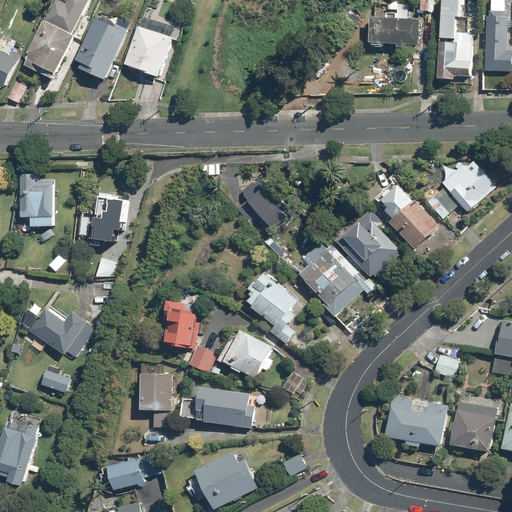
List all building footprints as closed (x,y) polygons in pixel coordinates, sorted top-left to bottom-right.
[(29,59),(26,66),(55,80),(57,74),(59,75),(78,36),(74,34),(90,0),(69,0),(67,4),(59,0),(55,0),(27,59),(29,59)] [(422,0),(423,11),(434,11),(435,0),(422,0)] [(444,0),(439,79),(455,80),(456,75),(472,76),(474,33),(457,32),(458,17),(462,17),(462,0),(444,0)] [(376,17),(374,17),(372,44),(420,46),(421,20),(409,19),(410,5),(376,4),(376,17)] [(489,16),(487,70),(511,71),(511,50),(507,51),(509,17),(506,17),(506,11),(491,11),(491,16),(489,16)] [(82,62),(79,68),(109,81),(130,31),(96,17),(77,61),(82,62)] [(140,26),(127,66),(162,77),(175,37),(140,26)] [(0,87),(4,89),(4,87),(7,88),(23,55),(13,50),(11,55),(0,49),(0,87)] [(29,86),(17,81),(10,98),(21,103),(29,86)] [(464,165),(445,183),(469,212),(499,186),(474,162),(471,166),(464,165)] [(23,218),(33,218),(34,226),(57,226),(57,179),(39,179),(39,174),(23,175),(23,218)] [(261,175),(243,191),(277,229),(295,212),(261,175)] [(395,219),(391,223),(417,250),(442,226),(417,200),(415,202),(400,185),(384,200),(390,208),(387,211),(395,219)] [(442,186),(427,199),(444,219),(459,206),(442,186)] [(101,228),(100,239),(117,241),(119,229),(125,230),(130,200),(123,199),(123,194),(102,191),(97,227),(101,228)] [(372,210),(339,241),(372,277),(401,251),(378,225),(383,221),(372,210)] [(91,217),(82,217),(81,236),(90,236),(91,217)] [(456,217),(450,223),(461,234),(467,228),(456,217)] [(313,265),(303,275),(327,302),(325,304),(336,316),(366,290),(354,277),(323,243),(307,258),(313,265)] [(106,254),(101,275),(120,280),(125,259),(106,254)] [(362,270),(354,277),(366,290),(370,294),(378,287),(362,270)] [(260,289),(250,301),(256,305),(254,307),(276,325),(272,331),(287,344),(297,331),(289,325),(297,315),(291,311),(300,300),(267,273),(256,286),(260,289)] [(174,283),(164,344),(194,348),(205,287),(174,283)] [(349,306),(337,316),(348,328),(359,318),(349,306)] [(48,307),(32,330),(69,355),(91,320),(76,311),(68,321),(48,307)] [(511,320),(504,319),(494,373),(511,376),(511,320)] [(243,330),(226,362),(257,379),(274,347),(243,330)] [(199,345),(191,364),(212,373),(219,353),(199,345)] [(454,378),(461,362),(442,354),(436,371),(454,378)] [(49,370),(44,385),(70,393),(75,377),(49,370)] [(295,371),(285,388),(295,394),(304,377),(295,371)] [(144,374),(143,410),(156,410),(156,427),(173,428),(174,374),(144,374)] [(203,387),(199,410),(207,412),(206,422),(254,429),(258,406),(251,405),(252,394),(203,387)] [(444,447),(451,405),(394,396),(387,438),(444,447)] [(491,453),(497,417),(459,410),(452,446),(491,453)] [(7,427),(0,449),(0,472),(12,476),(10,481),(26,486),(40,436),(38,436),(40,427),(32,424),(29,433),(7,427)] [(112,466),(118,489),(147,482),(146,477),(166,472),(162,453),(112,466)] [(234,453),(198,470),(200,475),(191,480),(201,499),(210,495),(216,508),(260,487),(246,459),(239,462),(234,453)] [(285,463),(292,476),(308,468),(302,455),(285,463)] [(144,511),(142,502),(121,507),(122,511),(144,511)]
